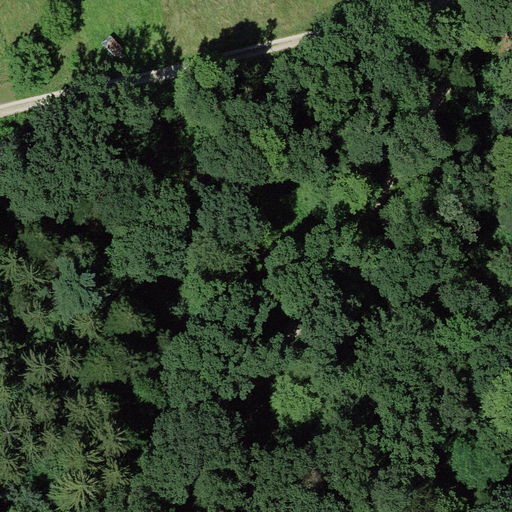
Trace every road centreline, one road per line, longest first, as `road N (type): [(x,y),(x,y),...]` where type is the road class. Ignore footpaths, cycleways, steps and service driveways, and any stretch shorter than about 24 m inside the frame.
road 1 (track): [(501,0),(336,273),(128,511)]
road 2 (track): [(0,111),(484,0)]
